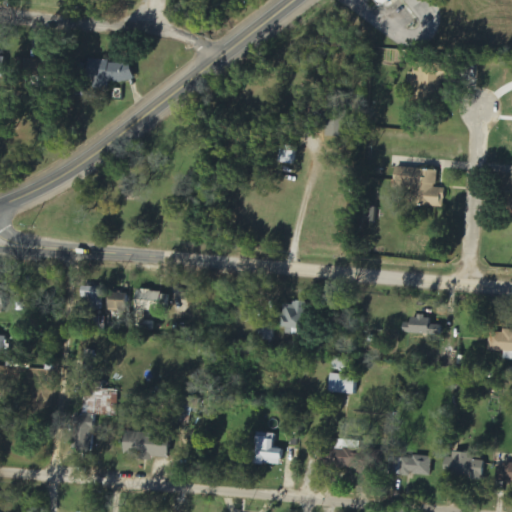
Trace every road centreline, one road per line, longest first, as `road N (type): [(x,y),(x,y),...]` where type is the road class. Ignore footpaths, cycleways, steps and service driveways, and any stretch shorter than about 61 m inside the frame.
road 1 (secondary): [(511,291),(0,244)]
road 2 (residential): [(0,474),(432,511)]
road 3 (secondary): [(0,208),(71,169),(289,0)]
road 4 (residential): [(216,59),(171,33),(0,17)]
road 5 (residential): [(465,287),(481,108)]
